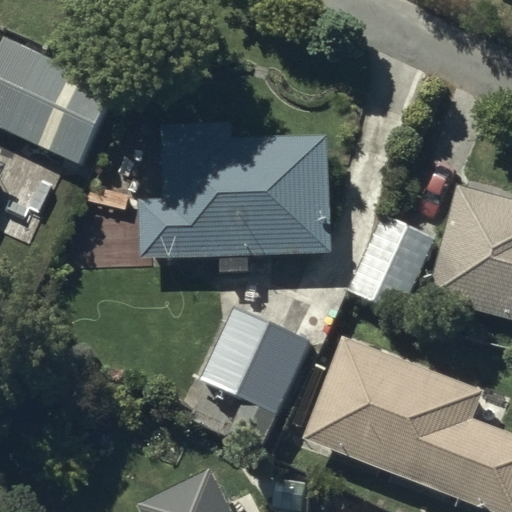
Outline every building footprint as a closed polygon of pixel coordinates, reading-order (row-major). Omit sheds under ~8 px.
[(115,81),(8,30),(0,46),(0,118),(78,157),(115,81)] [(330,128),(167,131),(167,193),(142,194),(143,251),(222,250),(223,265),(253,265),(253,248),(332,246),(330,128)] [(511,191),(462,178),(432,291),(511,312),(511,191)] [(406,307),(437,235),(384,212),(353,284),(406,307)] [(311,347),(236,314),(206,382),(246,399),(232,433),(266,449),(311,347)] [(487,384),(345,329),(306,429),(511,508),(511,428),(476,415),(487,384)] [(238,511),(213,462),(142,497),(149,511),(238,511)]
